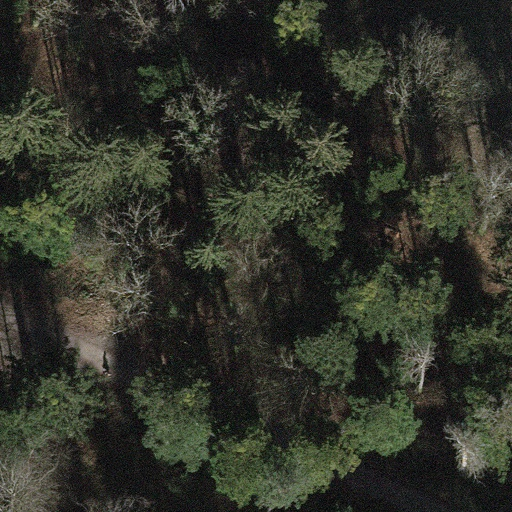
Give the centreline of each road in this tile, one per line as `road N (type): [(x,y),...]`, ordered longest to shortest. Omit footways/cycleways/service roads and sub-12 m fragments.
road 1 (track): [(0,391),(192,288),(240,210),(293,2)]
road 2 (track): [(424,511),(0,324)]
